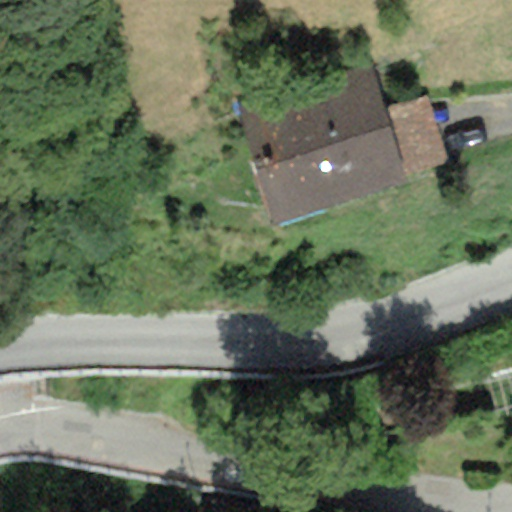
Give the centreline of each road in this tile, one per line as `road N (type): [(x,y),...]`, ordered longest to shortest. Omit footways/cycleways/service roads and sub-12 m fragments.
road 1 (tertiary): [(0,347),(341,338),(511,284)]
road 2 (unclassified): [(0,442),(58,443),(445,511)]
